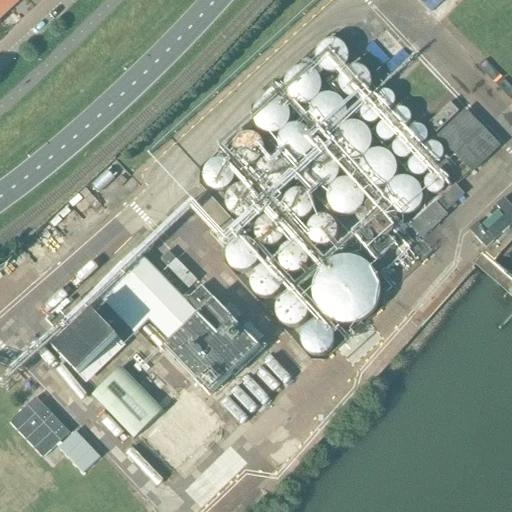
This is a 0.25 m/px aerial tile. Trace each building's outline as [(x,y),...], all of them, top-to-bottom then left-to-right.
[(18,0),(0,0),(0,2),(7,11),(18,0)] [(317,60),(318,64),(319,68),(322,72),(325,75),(329,77),(333,78),(338,77),(342,76),(346,73),(349,70),(350,66),(351,61),(351,57),(349,53),(347,49),(343,46),(339,44),(335,44),(331,44),(326,45),(323,48),(320,51),(318,55),(317,60)] [(285,87),(286,92),(287,97),(290,101),(294,104),(298,106),(303,107),(308,107),(313,105),(317,102),(320,98),(322,94),(323,89),(322,84),(321,80),(318,75),(314,72),(310,70),(305,69),(300,70),(295,72),(291,74),(288,78),(286,83),(285,87)] [(341,85),(342,90),(343,94),(346,98),(349,100),(353,102),(357,103),(362,103),(366,101),(370,99),(373,95),(374,91),(375,87),(375,82),(373,78),(371,75),(367,72),(363,70),(359,69),(355,69),(350,71),(347,74),(344,77),(342,81),(341,85)] [(377,102),(377,104),(378,106),(379,109),(381,110),(383,111),(386,112),(388,111),(390,110),(392,109),(394,107),(395,105),(395,103),(395,100),(394,98),(393,96),(391,94),(389,93),(387,93),(384,93),(382,94),(380,95),(378,97),(377,99),(377,102)] [(311,115),(311,120),(313,125),(316,129),(319,132),(324,134),(329,135),(333,135),(338,133),(342,130),(345,126),(347,122),(348,117),(348,112),(346,108),(343,104),(340,100),(335,98),(330,97),(325,98),(321,100),(317,102),(314,106),(311,111),(311,115)] [(255,119),(255,124),(257,128),(260,132),(264,135),(268,137),(273,138),(278,138),(283,136),(287,133),(290,130),(292,125),(293,120),(292,115),(291,111),(288,107),(284,104),(280,102),(275,101),(270,101),(265,103),(261,106),(258,109),(256,114),(255,119)] [(459,112),(450,103),(428,125),(437,134),(459,112)] [(361,117),(361,119),(362,122),(364,123),(366,125),(368,126),(370,126),(373,126),(375,125),(377,124),(378,122),(379,120),(380,118),(380,115),(379,113),(377,111),(376,109),(373,108),(371,108),(369,108),(366,109),(364,110),(363,112),(362,114),(361,117)] [(466,110),(437,137),(472,174),(501,147),(466,110)] [(393,120),(393,122),(394,124),(396,126),(398,128),(400,129),(402,129),(405,129),(407,128),(409,127),(410,125),(411,123),(412,121),(412,118),(411,116),(409,114),(408,112),(405,111),(403,111),(401,111),(398,112),(396,113),(395,115),(394,117),(393,120)] [(378,134),(378,136),(379,139),(380,141),(382,142),(384,143),(387,144),(389,143),(391,143),(393,141),(395,139),(396,137),(396,135),(396,132),(395,130),(394,128),(392,126),(390,125),(388,125),(385,125),(383,126),(381,127),(379,129),(378,132),(378,134)] [(336,143),(337,148),(338,153),(341,157),(345,160),(349,162),(354,163),(359,163),(364,161),(368,158),(371,154),(373,150),(374,145),(373,140),(372,136),(369,132),(365,128),(361,126),(356,126),(351,126),(346,128),(342,130),(339,134),(337,139),(336,143)] [(281,147),(281,152),(283,157),(286,161),(290,164),(294,166),(299,167),(304,166),(309,165),(313,162),(316,158),(318,154),(319,149),(318,144),(317,139),(314,135),(310,132),(306,130),(301,129),(296,129),(291,131),(287,134),(284,138),(282,142),(281,147)] [(410,138),(411,140),(411,142),(413,144),(415,146),(417,147),(419,147),(422,147),(424,146),(426,145),(428,143),(429,141),(429,138),(429,136),(428,134),(427,132),(425,130),(423,129),(420,129),(418,129),(415,130),(413,131),(412,133),(411,135),(410,138)] [(235,154),(236,158),(237,162),(240,166),(243,169),(247,171),(252,171),(256,171),(260,169),(264,167),(267,163),(269,159),(269,155),(269,151),(268,146),(265,143),(262,140),(258,138),(253,137),(249,138),(245,139),(241,142),(238,145),(236,149),(235,154)] [(395,152),(395,155),(396,157),(397,159),(399,160),(402,161),(404,162),(406,162),(409,161),(411,159),(412,158),(413,155),(414,153),(413,151),(413,148),(411,146),(409,145),(407,144),(405,143),(402,144),(400,144),(398,146),(397,148),(395,150),(395,152)] [(426,155),(426,157),(427,160),(428,162),(430,163),(433,164),(435,165),(437,164),(440,164),(442,162),(443,160),(444,158),(445,156),(444,153),(444,151),(442,149),(440,147),(438,146),(436,146),(433,146),(431,147),(429,148),(427,150),(426,153),(426,155)] [(362,171),(363,176),(364,181),(367,185),(371,188),(375,190),(380,191),(385,191),(390,189),(394,186),(397,182),(399,178),(400,173),(399,168),(398,164),(395,160),(391,156),(387,154),(382,154),(377,154),(372,156),(368,158),(365,162),(363,167),(362,171)] [(307,175),(308,179),(309,183),(312,187),(315,190),(319,192),(323,192),(328,192),(332,190),(336,188),(339,184),(340,180),(341,176),(341,172),(339,167),(337,164),(333,161),(329,159),(325,158),(321,159),(316,160),(313,163),(310,166),(308,170),(307,175)] [(410,170),(410,172),(411,174),(412,176),(414,178),(416,179),(419,179),(421,179),(423,178),(425,177),(427,175),(428,173),(428,171),(428,168),(427,166),(426,164),(424,162),(422,161),(420,161),(417,161),(415,162),(413,163),(411,165),(410,167),(410,170)] [(260,178),(260,182),(262,186),(264,190),(268,193),(272,195),(276,196),(281,195),(285,194),(288,191),(291,188),(293,184),(294,179),(294,175),(292,171),(290,167),(286,164),(282,162),(278,162),(273,162),(269,164),(265,166),(263,169),(261,173),(260,178)] [(206,179),(206,184),(208,188),(210,192),(214,194),(218,196),(222,197),(227,197),(231,195),(235,193),(237,189),(239,185),(240,181),(240,176),(238,172),(236,169),(232,166),(228,164),(224,163),(219,163),(215,165),(212,168),(209,171),(207,175),(206,179)] [(426,187),(426,190),(427,192),(429,194),(431,196),(433,197),(435,197),(438,197),(440,196),(442,195),(443,193),(444,191),(445,188),(445,186),(444,184),(442,182),(441,180),(438,179),(436,179),(434,179),(431,180),(429,181),(428,183),(427,185),(426,187)] [(388,200),(389,205),(390,209),(393,213),(397,217),(401,219),(406,219),(411,219),(416,217),(420,215),(423,211),(425,206),(426,202),(425,197),(424,192),(421,188),(417,185),(413,183),(408,182),(403,182),(398,184),(394,187),(391,191),(389,195),(388,200)] [(329,202),(330,207),(331,211),(334,215),(338,219),(342,221),(347,221),(352,221),(357,219),(361,217),(364,213),(366,208),(367,204),(366,199),(365,194),(362,190),(358,187),(354,185),(349,184),(344,184),(339,186),(335,189),(332,193),(330,197),(329,202)] [(465,194),(456,185),(439,202),(447,211),(465,194)] [(228,206),(229,210),(230,214),(233,218),(236,221),(240,223),(245,224),(249,223),(253,222),(257,219),(260,216),(262,212),(262,207),(262,203),(261,199),(258,195),(255,192),(251,190),(246,190),(242,190),(238,191),(234,194),(231,197),(229,201),(228,206)] [(285,209),(286,213),(287,217),(290,221),(293,224),(297,226),(301,227),(306,226),(310,225),(314,222),(317,219),(319,215),(319,210),(319,206),(317,202),(315,198),(311,195),(307,193),(303,193),(299,193),(294,194),(291,197),(288,200),(286,204),(285,209)] [(511,206),(505,199),(496,206),(500,210),(505,216),(511,223),(511,206)] [(410,226),(422,239),(448,216),(436,203),(410,226)] [(511,223),(505,216),(487,233),(495,241),(511,225),(511,223)] [(257,236),(257,241),(259,245),(261,249),(265,252),(269,253),(273,254),(278,254),(282,252),(285,250),(288,246),(290,242),(291,238),(291,234),(289,229),(287,226),(283,223),(279,221),(275,220),(270,221),(266,222),(262,225),(260,228),(258,232),(257,236)] [(311,236),(311,240),(312,244),(315,248),(318,251),(322,253),(327,254),(331,253),(335,252),(339,249),(342,246),(344,242),(345,237),(344,233),(343,229),(340,225),(337,222),(333,220),(328,220),(324,220),(320,221),(316,224),(313,227),(311,231),(311,236)] [(478,223),(469,231),(486,249),(495,241),(487,233),(478,223)] [(231,261),(231,265),(233,269),(235,273),(238,276),(242,278),(247,279),(251,278),(255,277),(259,274),(262,271),(264,267),(265,262),(264,258),(263,254),(260,250),(257,247),(253,245),(248,245),(244,245),(240,247),(236,249),(233,252),(231,256),(231,261)] [(282,263),(282,268),(284,272),(286,275),(290,278),(294,280),(298,281),(303,281),(307,279),(311,276),(313,273),(315,269),(316,265),(316,260),(314,256),(312,252),(308,250),(304,248),(300,247),(295,247),(291,249),(288,251),(285,255),(283,259),(282,263)] [(261,348),(214,299),(202,287),(186,302),(136,250),(93,291),(134,334),(148,321),(170,343),(164,348),(211,397),(261,348)] [(169,252),(160,260),(189,290),(198,281),(169,252)] [(318,295),(319,304),(322,312),(327,319),(333,324),(341,328),(350,330),(358,329),(367,326),(374,321),(379,314),(383,306),(385,298),(384,289),(381,281),(376,274),(369,268),(361,265),(353,263),(344,264),(336,267),(329,272),(323,278),(319,286),(318,295)] [(253,287),(254,291),(255,295),(258,299),(261,302),(265,304),(270,304),(274,304),(278,303),(282,300),(285,297),(287,293),(287,288),(287,284),(285,280),(283,276),(280,273),(275,271),(271,270),(267,271),(262,272),(259,275),(256,278),(254,282),(253,287)] [(279,315),(280,319),(281,323),(284,327),(287,330),(291,332),(296,332),(300,332),(304,331),(308,328),(311,325),(313,321),(314,316),(313,312),(312,308),(309,304),(306,301),(302,299),(297,298),(293,299),(289,300),(285,303),(282,306),(280,310),(279,315)] [(54,350),(79,376),(118,338),(93,313),(54,350)] [(305,345),(305,349),(307,353),(309,357),(313,360),(317,362),(321,362),(326,362),(330,361),(333,358),(336,355),(338,351),(339,346),(339,342),(337,338),(334,334),(331,331),(327,329),(323,328),(318,329),(314,330),(310,333),(307,336),(306,340),(305,345)] [(122,368),(92,396),(134,440),(163,412),(122,368)] [(70,434),(36,398),(10,424),(44,459),(70,434)]
